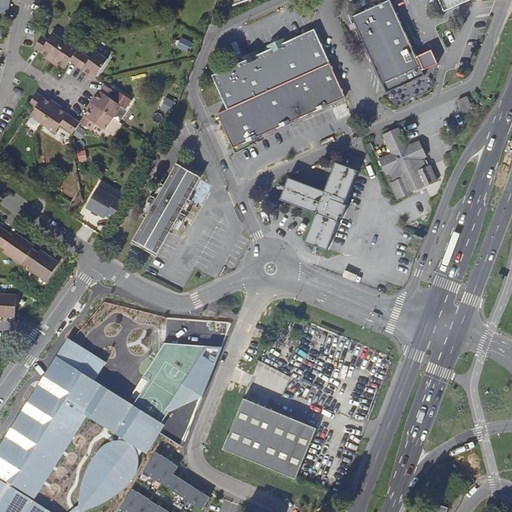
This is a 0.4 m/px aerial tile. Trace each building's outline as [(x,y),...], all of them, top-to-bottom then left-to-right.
[(352,18),(358,31),(363,41),(373,63),(378,74),(383,84),(397,78),(409,73),(421,67),(417,57),(412,47),(402,24),(397,13),(391,0),(378,6),(366,11),(352,18)] [(382,0),(377,3),(378,6),(391,0),(397,13),(400,12),(394,0),(382,0)] [(439,0),(445,12),(470,0),(439,0)] [(10,7),(0,5),(0,13),(9,15),(10,7)] [(355,32),(358,31),(352,18),(366,11),(365,8),(347,17),(351,24),(348,26),(350,31),(353,29),(355,32)] [(405,23),(402,24),(412,47),(415,45),(405,23)] [(330,63),(315,29),(286,42),(271,49),(255,56),(239,63),(208,77),(223,112),(330,63)] [(46,56),(52,61),(66,40),(55,32),(50,40),(43,35),(35,46),(47,54),(46,56)] [(269,45),(271,49),(286,42),(284,38),(269,45)] [(71,60),(77,64),(85,52),(66,40),(52,61),(58,65),(60,63),(66,67),(71,60)] [(370,65),(373,63),(363,41),(360,43),(361,45),(358,47),(361,53),(364,52),(370,65)] [(94,79),(96,76),(109,58),(97,50),(92,57),(85,52),(77,64),(90,72),(88,75),(94,79)] [(237,59),(239,63),(255,56),(253,52),(237,59)] [(420,55),(417,57),(421,67),(409,73),(410,76),(426,69),(420,55)] [(330,63),(223,112),(215,116),(230,150),(346,97),(341,86),(330,63)] [(398,82),(397,78),(383,84),(378,74),(375,76),(381,89),(398,82)] [(96,95),(92,101),(115,117),(123,104),(114,98),(118,92),(106,84),(98,96),(96,95)] [(38,91),(30,103),(38,108),(33,115),(44,123),(58,102),(51,97),(50,99),(38,91)] [(470,94),(461,98),(466,110),(475,106),(470,94)] [(90,109),(82,121),(93,129),(97,123),(106,129),(115,117),(92,101),(87,107),(90,109)] [(64,106),(58,102),(44,123),(55,131),(61,124),(68,129),(76,117),(63,108),(64,106)] [(402,125),(384,133),(393,152),(381,157),(388,172),(391,170),(395,179),(392,180),(399,197),(415,190),(414,186),(423,182),(424,186),(440,179),(432,162),(429,164),(425,155),(429,154),(421,138),(410,144),(402,125)] [(180,164),(201,176),(181,210),(183,212),(205,174),(179,160),(158,197),(160,199),(180,164)] [(180,164),(160,199),(157,205),(137,239),(158,251),(177,216),(181,210),(201,176),(180,164)] [(351,205),(364,176),(343,167),(331,194),(295,179),(286,201),(322,216),(310,244),(331,253),(344,224),(342,223),(344,220),(347,222),(352,210),(348,208),(350,205),(351,205)] [(119,191),(102,181),(85,209),(102,220),(105,216),(117,196),(119,191)] [(148,200),(155,203),(157,205),(160,199),(158,197),(151,194),(148,200)] [(124,200),(117,196),(105,216),(113,220),(124,200)] [(159,255),(180,218),(177,216),(158,251),(137,239),(157,205),(155,203),(133,241),(159,255)] [(190,216),(183,212),(181,210),(177,216),(180,218),(187,221),(190,216)] [(0,221),(0,244),(0,245),(7,249),(6,251),(24,264),(25,262),(32,266),(30,268),(49,281),(61,263),(43,250),(41,253),(34,248),(36,246),(18,233),(16,236),(3,227),(5,224),(0,221)] [(0,315),(17,317),(17,315),(19,295),(0,293),(0,315)] [(107,361),(68,336),(66,338),(66,339),(56,355),(95,380),(107,361)] [(167,425),(95,380),(56,355),(41,379),(40,381),(12,425),(0,444),(0,477),(33,499),(85,416),(126,441),(134,447),(148,455),(167,425)] [(201,356),(167,408),(169,411),(202,397),(215,363),(201,356)] [(318,429),(245,398),(223,448),(268,467),(297,479),(318,429)] [(134,447),(126,441),(118,440),(108,443),(100,448),(91,461),(85,473),(82,483),(79,495),(79,505),(72,509),(68,511),(82,511),(88,510),(104,502),(117,496),(128,485),(135,476),(139,466),(139,455),(134,447)] [(203,511),(211,500),(175,476),(180,469),(174,465),(174,464),(164,457),(163,458),(157,454),(145,473),(150,476),(150,477),(162,485),(163,484),(167,487),(166,488),(203,511)] [(53,511),(33,499),(0,477),(0,511),(53,511)] [(140,495),(133,491),(121,509),(125,511),(168,511),(162,508),(161,509),(150,501),(151,500),(140,494),(140,495)]
